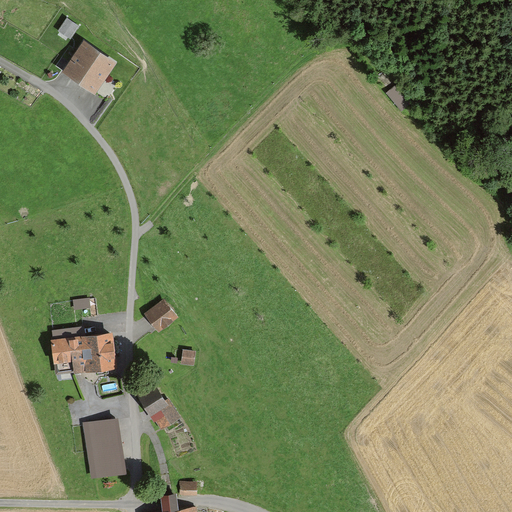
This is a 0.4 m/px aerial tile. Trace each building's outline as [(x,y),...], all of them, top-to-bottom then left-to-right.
[(60,27),(74,35),(82,21),(67,13),(60,27)] [(111,61),(81,43),(64,72),(94,90),(111,61)] [(412,103),(401,91),(392,99),(403,111),(412,103)] [(75,306),(92,303),(91,294),(74,296),(75,306)] [(176,316),(164,300),(146,313),(157,329),(176,316)] [(108,334),(50,342),(53,361),(72,358),(73,369),(111,364),(108,334)] [(194,352),(182,351),(181,363),(193,364),(194,352)] [(174,418),(150,382),(136,391),(160,427),(174,418)] [(114,421),(85,425),(92,476),(121,472),(114,421)] [(194,482),(181,482),(180,495),(194,495),(194,482)]
